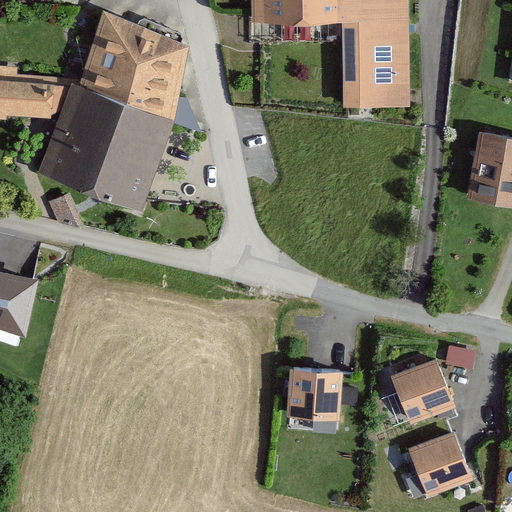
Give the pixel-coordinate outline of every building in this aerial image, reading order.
[(238,0),(239,19),(333,18),(336,109),(407,107),(403,0),(238,0)] [(136,209),(168,124),(181,47),(92,9),(68,87),(64,86),(32,171),(136,209)] [(0,72),(0,116),(45,117),(45,73),(0,72)] [(511,208),(511,137),(471,131),(459,199),(511,208)] [(36,281),(0,272),(0,328),(25,337),(36,281)] [(398,427),(452,403),(432,358),(378,382),(398,427)] [(334,420),(337,371),(282,367),(279,417),(334,420)] [(419,500),(471,478),(450,430),(399,453),(419,500)]
